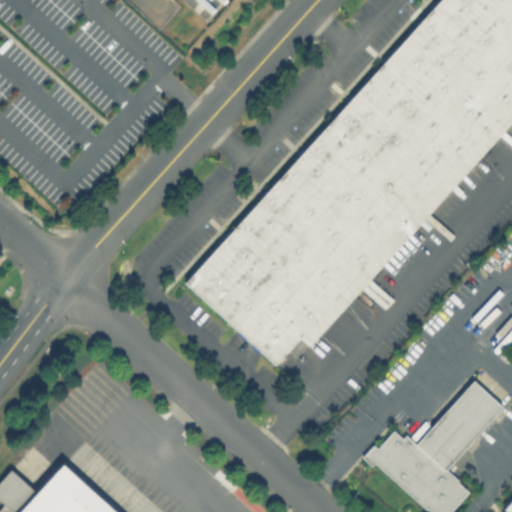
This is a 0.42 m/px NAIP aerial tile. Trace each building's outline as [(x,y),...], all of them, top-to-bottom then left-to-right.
[(185,286),(439,0),(511,0),(511,119),(308,348),(298,339),(274,366),(185,286)] [(502,408),(445,472),(468,493),(450,511),(431,511),(376,462),(373,466),(366,459),(379,446),(381,448),(394,433),(403,441),(406,437),(417,448),(474,384),(502,408)] [(18,511),(35,494),(37,496),(64,466),(113,511),(18,511)] [(35,494),(18,511),(0,511),(6,505),(0,499),(0,485),(12,473),(35,494)] [(511,511),(511,496),(504,506),(500,509),(503,511),(511,511)]
